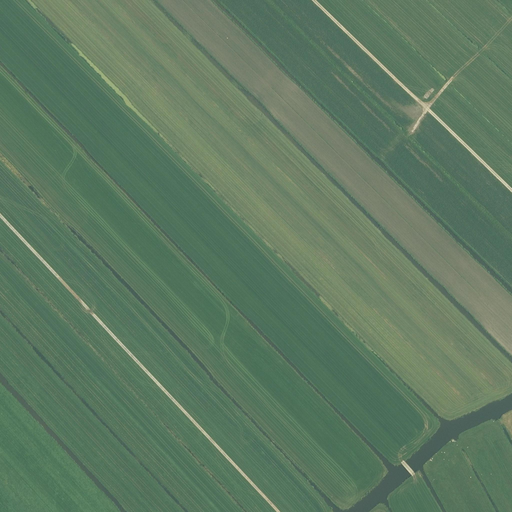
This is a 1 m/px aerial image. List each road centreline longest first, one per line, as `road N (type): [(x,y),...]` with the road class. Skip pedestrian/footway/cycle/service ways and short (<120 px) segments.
road 1 (track): [(278,511),(0,215)]
road 2 (track): [(511,191),(313,0)]
